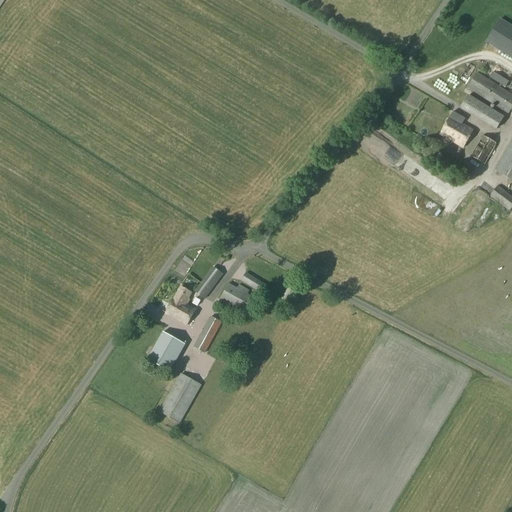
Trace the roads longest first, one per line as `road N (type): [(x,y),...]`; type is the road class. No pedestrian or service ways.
road 1 (unclassified): [(5,511),(180,250),(206,237),(256,247)]
road 2 (unclassified): [(256,247),(511,382)]
road 3 (unclassified): [(256,247),(402,73)]
road 4 (unclassified): [(402,73),(282,0)]
